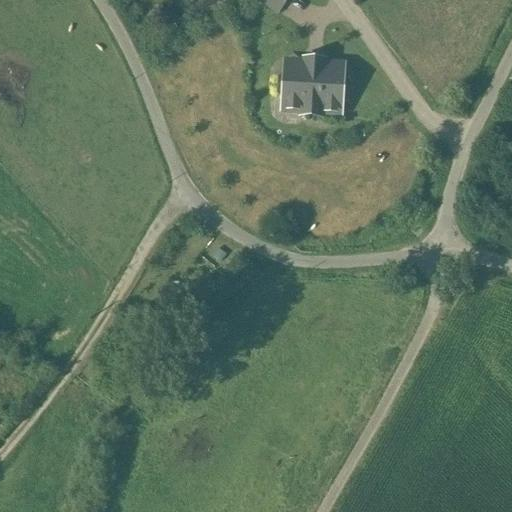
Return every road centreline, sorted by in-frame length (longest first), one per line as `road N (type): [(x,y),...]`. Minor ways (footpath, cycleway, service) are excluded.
road 1 (unclassified): [(436,258),(287,259),(255,246),(193,200),(114,22),(96,0)]
road 2 (unclassified): [(511,66),(463,163),(436,258)]
